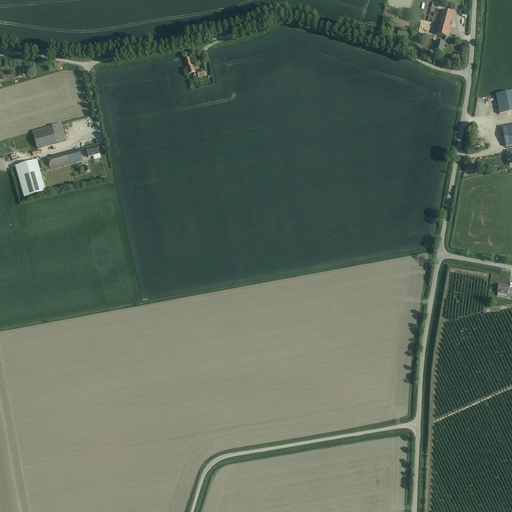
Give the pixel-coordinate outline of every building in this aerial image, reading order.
[(432,0),(427,19),(437,21),(441,2),(432,0)] [(450,27),(453,14),(441,11),(435,35),(448,38),(451,27),(450,27)] [(445,44),(436,42),(434,51),(443,53),(445,44)] [(188,68),(187,68),(189,75),(193,74),(193,76),(197,75),(196,72),(195,72),(194,67),(192,67),(190,58),(185,59),(186,64),(187,64),(188,68)] [(511,91),(496,95),(499,114),(511,112),(511,91)] [(66,140),(62,125),(33,133),(37,149),(66,140)] [(511,146),(511,125),(502,128),(506,147),(511,146)] [(100,155),(98,149),(97,146),(86,149),(88,158),(100,155)] [(83,162),(79,150),(47,159),(47,160),(42,161),(46,172),(83,162)] [(40,173),(37,162),(16,168),(24,197),(46,191),(40,173)] [(497,293),(497,296),(506,298),(510,298),(511,291),(508,291),(509,287),(504,286),(499,285),(497,293)]
